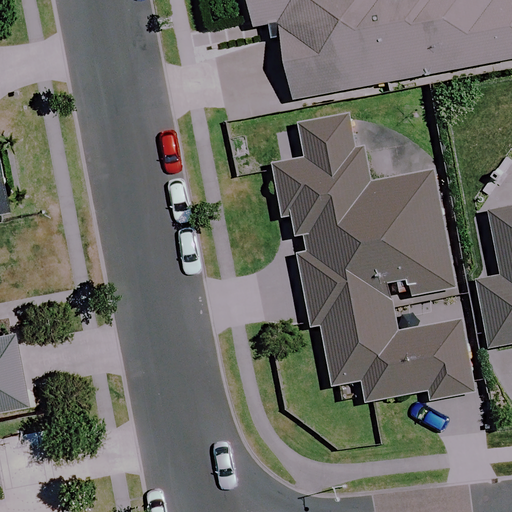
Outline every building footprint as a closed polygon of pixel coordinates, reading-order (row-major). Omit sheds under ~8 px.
[(511,0),(251,0),(257,31),(270,28),(273,42),(286,40),(299,103),(511,60),(511,0)] [(314,244),(317,261),(302,264),(314,334),(329,332),(340,392),(368,387),(371,406),(434,395),(435,404),(480,396),(468,326),(401,337),(396,306),(460,295),(440,178),(371,190),(359,121),(306,130),(311,163),(281,168),(295,248),(314,244)] [(0,138),(0,207),(16,204),(5,138),(0,138)] [(496,352),(511,348),(511,213),(495,217),(507,278),(483,282),(496,352)] [(0,333),(0,411),(32,406),(18,330),(0,333)]
